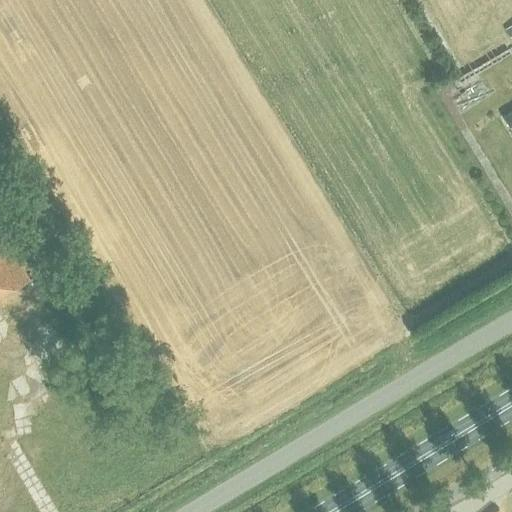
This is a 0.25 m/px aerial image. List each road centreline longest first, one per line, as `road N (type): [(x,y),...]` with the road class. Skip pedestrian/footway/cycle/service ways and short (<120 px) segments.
road 1 (unclassified): [(195,511),(511,322)]
road 2 (primary): [(332,511),(511,402)]
